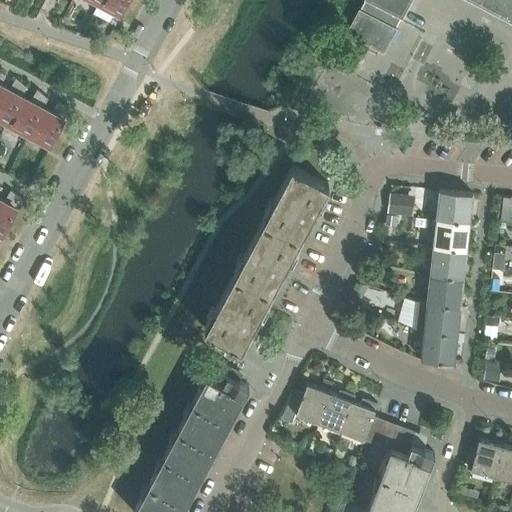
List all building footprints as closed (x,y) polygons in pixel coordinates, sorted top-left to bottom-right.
[(99,0),(99,2),(121,13),(127,0),(99,0)] [(511,0),(363,0),(346,33),(383,53),(402,18),(411,0),(474,0),(511,19),(511,0)] [(1,84),(0,84),(0,117),(8,122),(22,95),(22,96),(27,86),(17,78),(10,89),(1,84)] [(22,96),(22,95),(8,122),(29,133),(43,107),(48,98),(38,89),(32,101),(22,96)] [(69,109),(59,101),(53,112),(43,107),(29,133),(50,145),(64,119),(64,118),(69,109)] [(328,184),(292,165),(262,219),(299,239),(328,184)] [(439,189),(436,218),(469,221),(473,193),(439,189)] [(0,198),(0,232),(3,234),(17,208),(16,208),(21,198),(11,190),(5,201),(0,198)] [(390,192),(387,211),(409,214),(411,203),(404,202),(405,194),(390,192)] [(433,246),(466,249),(469,221),(436,218),(433,246)] [(262,219),(233,274),(270,293),(299,239),(262,219)] [(463,277),(466,249),(433,246),(430,274),(463,277)] [(505,253),(494,252),(492,268),(503,269),(505,253)] [(270,293),(233,274),(204,329),(231,343),(237,347),(237,346),(241,348),(270,293)] [(430,274),(427,302),(460,305),(463,277),(430,274)] [(427,302),(423,330),(457,333),(460,305),(427,302)] [(457,333),(423,330),(420,358),(454,362),(457,333)] [(222,383),(227,374),(231,366),(216,358),(207,375),(222,383)] [(181,511),(249,386),(227,374),(222,383),(206,375),(133,511),(181,511)] [(296,413),(318,421),(330,390),(307,381),(296,413)] [(330,390),(318,421),(340,430),(352,399),(330,390)] [(340,430),(363,438),(372,416),(375,407),(352,399),(340,430)] [(382,420),(372,416),(363,438),(374,442),(382,420)] [(393,425),(382,420),(374,442),(385,446),(393,425)] [(385,446),(390,448),(391,447),(397,449),(404,429),(393,425),(385,446)] [(413,436),(415,436),(416,433),(404,429),(397,449),(406,453),(413,436)] [(391,447),(390,448),(365,511),(411,511),(434,454),(423,450),(424,439),(415,436),(413,436),(406,453),(397,449),(391,447)] [(471,469),(494,475),(502,443),(479,437),(471,469)] [(494,475),(511,479),(511,445),(502,443),(494,475)]
